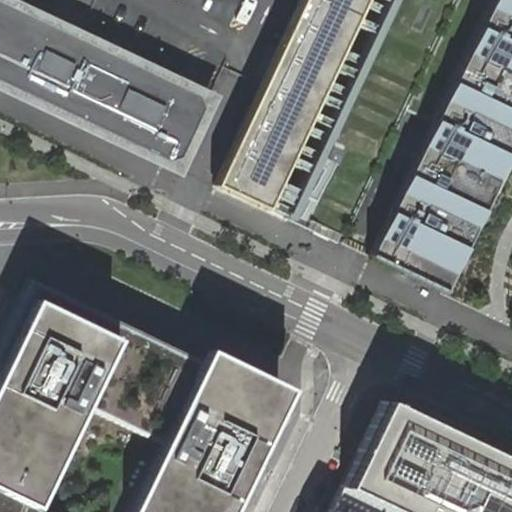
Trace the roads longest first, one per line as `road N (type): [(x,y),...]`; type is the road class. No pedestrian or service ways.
road 1 (secondary): [(368,345),(114,224),(0,224)]
road 2 (residential): [(287,511),(368,345)]
road 3 (secondary): [(511,413),(368,345)]
